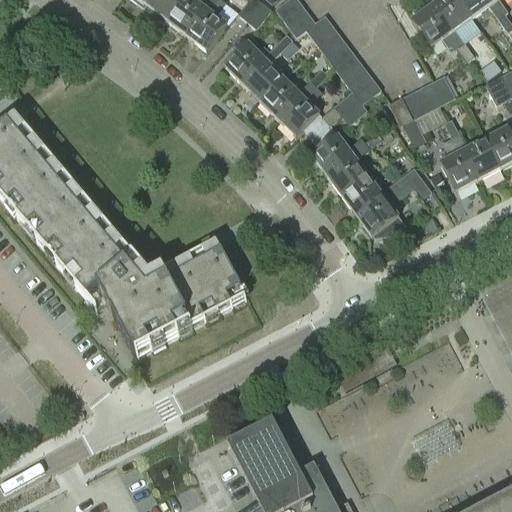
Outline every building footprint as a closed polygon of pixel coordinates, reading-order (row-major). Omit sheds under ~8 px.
[(125,0),(137,8),(139,4),(148,11),(156,0),(125,0)] [(164,29),(167,25),(167,26),(186,0),(156,0),(148,11),(155,16),(152,20),(164,29)] [(203,11),(188,0),(186,0),(167,26),(187,40),(207,14),(203,11)] [(187,40),(208,56),(228,30),(216,21),(221,13),(216,9),(220,3),(214,0),(211,0),(203,11),(207,14),(187,40)] [(247,27),(263,9),(253,0),(237,19),(247,27)] [(283,25),(303,10),(295,0),(294,0),(275,14),(283,25)] [(455,37),(473,24),(455,0),(448,0),(432,12),(452,39),(455,37)] [(485,0),(455,0),(473,24),(489,12),(492,10),(485,0)] [(485,0),(492,10),(489,12),(498,25),(505,19),(508,17),(499,5),(505,0),(485,0)] [(263,9),(247,27),(257,35),(272,16),(263,9)] [(310,19),(303,10),(283,25),(290,34),(310,19)] [(452,39),(432,12),(412,27),(432,54),(443,46),(449,54),(452,52),(455,56),(458,54),(464,49),(455,37),(452,39)] [(310,19),(290,34),(297,43),(307,36),(317,28),(316,27),(310,19)] [(505,19),(498,25),(508,38),(511,35),(511,34),(511,28),(506,19),(505,19)] [(317,28),(307,36),(313,45),(333,31),(326,21),(316,27),(317,28)] [(333,31),(313,45),(321,55),(340,40),(333,31)] [(275,52),(281,58),(293,46),(287,39),(282,44),(276,39),(270,45),(276,50),(275,52)] [(347,49),(340,40),(321,55),(328,64),(347,49)] [(281,58),(275,52),(270,57),(265,51),(257,58),(248,49),(226,72),(244,90),(267,68),(269,70),(281,58)] [(347,49),(328,64),(335,73),(354,59),(347,49)] [(475,63),(465,49),(464,49),(458,54),(469,68),(475,63)] [(361,68),(354,59),(335,73),(342,83),(361,68)] [(267,68),(244,90),(261,108),(284,85),(269,70),(267,68)] [(361,68),(342,83),(348,92),(368,77),(361,68)] [(316,93),(317,92),(316,92),(328,80),(322,74),(309,87),(316,93)] [(511,75),(502,80),(511,98),(511,75)] [(375,86),(368,77),(348,92),(352,97),(355,101),(375,86)] [(511,103),(511,98),(502,80),(485,90),(497,112),(511,103)] [(444,81),(433,87),(444,109),(456,103),(444,81)] [(299,100),(298,98),(284,85),(261,108),(279,125),(301,102),(299,100)] [(382,95),(375,86),(355,101),(360,108),(362,110),(363,110),(363,109),(382,95)] [(316,93),(309,87),(298,98),(299,100),(301,102),(279,125),(297,143),(309,132),(317,142),(342,122),(334,112),(321,122),(310,110),(322,98),(317,92),(316,93)] [(433,87),(423,92),(434,115),(444,109),(433,87)] [(434,115),(423,92),(412,98),(423,120),(434,115)] [(360,108),(355,101),(352,97),(334,112),(342,122),(360,108)] [(423,120),(412,98),(401,103),(413,126),(414,125),(423,120)] [(413,126),(401,103),(389,110),(401,132),(403,131),(413,126)] [(360,108),(342,122),(350,131),(368,116),(363,110),(362,110),(360,108)] [(149,296),(17,139),(23,133),(26,138),(28,137),(27,136),(26,136),(17,126),(18,125),(17,124),(16,126),(10,130),(0,137),(0,184),(7,193),(0,198),(0,200),(9,211),(8,212),(9,213),(18,205),(27,216),(18,224),(19,224),(20,223),(29,234),(28,235),(28,236),(37,229),(46,239),(37,247),(38,248),(40,246),(49,257),(47,258),(48,259),(57,252),(66,263),(57,270),(58,271),(59,270),(68,281),(67,282),(67,283),(69,281),(78,292),(76,293),(77,294),(79,293),(88,304),(86,305),(87,306),(89,305),(99,296),(112,318),(114,324),(120,334),(122,338),(129,352),(131,356),(134,361),(137,359),(139,362),(140,362),(139,360),(151,354),(152,355),(153,355),(148,344),(160,338),(166,348),(167,348),(166,346),(178,339),(179,341),(180,340),(175,330),(187,324),(192,334),(193,333),(192,332),(205,325),(206,327),(207,326),(201,316),(214,309),(219,320),(220,319),(219,317),(232,311),(233,312),(234,312),(228,302),(243,294),(223,257),(222,257),(218,248),(217,249),(217,250),(205,256),(204,256),(203,256),(204,258),(209,255),(213,262),(149,296)] [(449,126),(445,128),(453,143),(460,139),(452,124),(449,126)] [(414,125),(413,126),(403,131),(415,152),(414,153),(426,147),(414,125)] [(511,140),(508,133),(485,145),(501,175),(511,169),(511,140)] [(383,145),(378,138),(365,148),(370,155),(383,145)] [(449,164),(441,168),(457,198),(479,186),(464,156),(468,154),(460,139),(453,143),(447,146),(454,161),(449,164)] [(354,162),(356,165),(370,155),(365,148),(362,144),(348,154),(339,142),(313,162),(328,182),(354,162)] [(468,154),(464,156),(479,186),(501,175),(485,145),(468,154)] [(354,162),(328,182),(342,201),(368,182),(356,165),(354,162)] [(384,202),(357,222),(373,243),(373,242),(375,244),(375,245),(394,243),(393,239),(407,234),(390,211),(414,194),(422,205),(433,197),(415,173),(381,198),(384,202)] [(381,198),(368,182),(342,201),(357,222),(384,202),(381,198)] [(511,511),(511,500),(489,511),(336,511),(315,471),(301,478),(274,427),(229,451),(260,511),(511,511)]
